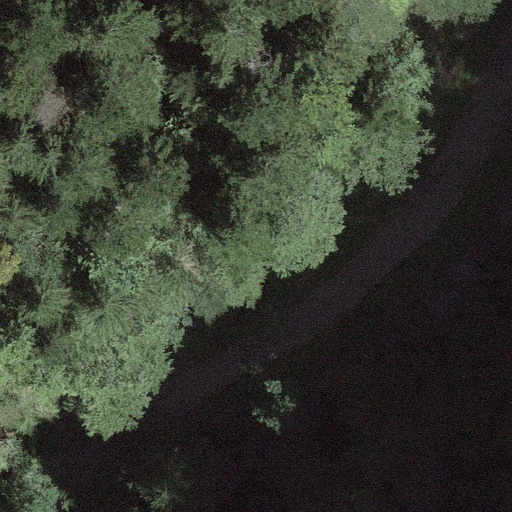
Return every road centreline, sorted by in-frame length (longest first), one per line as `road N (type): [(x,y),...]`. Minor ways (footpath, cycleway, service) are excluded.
road 1 (track): [(44,511),(387,247),(439,192),(511,69)]
road 2 (track): [(191,0),(170,72),(0,280)]
